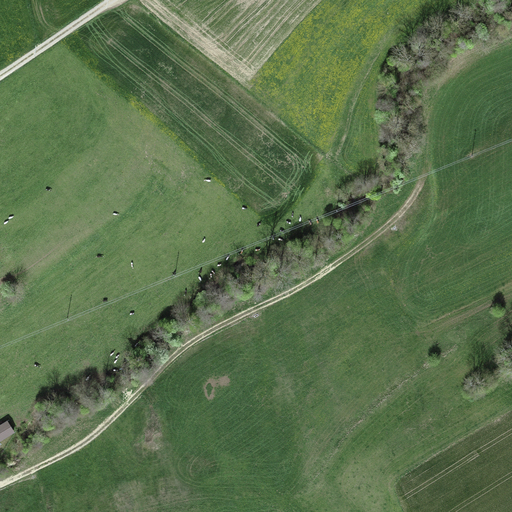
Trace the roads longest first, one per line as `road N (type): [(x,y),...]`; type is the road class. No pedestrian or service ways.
road 1 (track): [(0,487),(117,422),(156,378),(214,334),(362,254)]
road 2 (track): [(0,81),(123,0)]
